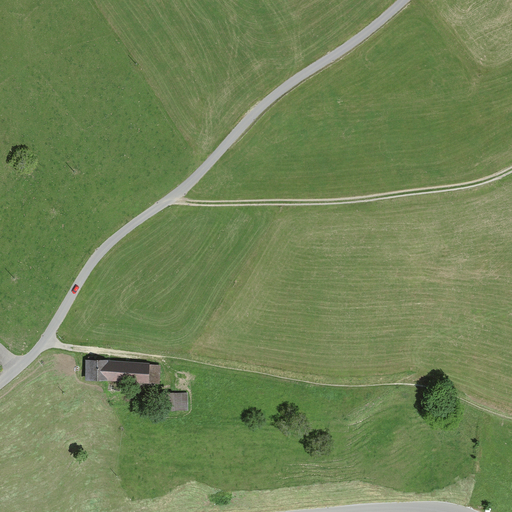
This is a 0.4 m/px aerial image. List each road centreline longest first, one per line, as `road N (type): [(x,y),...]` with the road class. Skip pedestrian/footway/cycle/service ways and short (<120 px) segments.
road 1 (residential): [(405,0),(283,90),(194,181),(118,236),(95,259),(48,342),(0,387)]
road 2 (track): [(511,169),(486,181),(329,202),(166,203)]
